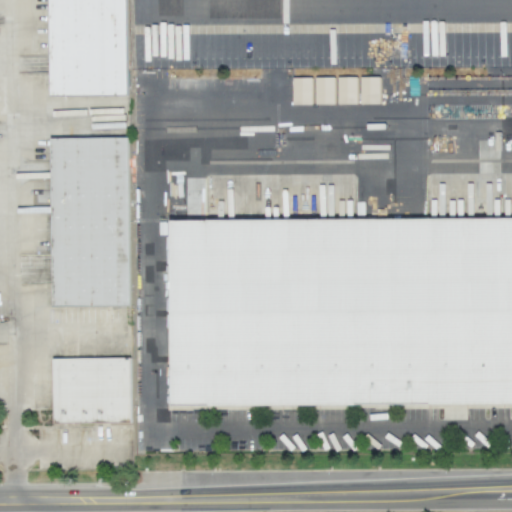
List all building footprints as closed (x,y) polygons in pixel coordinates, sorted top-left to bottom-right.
[(51,99),(49,0),(126,0),(128,98),(51,99)] [(357,77),(337,78),(337,104),(357,104),(357,77)] [(360,104),(380,104),(379,77),(360,77),(360,104)] [(292,104),(312,105),(312,78),(292,78),(292,104)] [(334,105),(334,78),(314,78),(315,105),(334,105)] [(128,152),(130,309),(52,310),(50,152),(50,143),(128,142),(128,152)] [(168,219),(511,215),(511,396),(166,401),(168,219)] [(54,428),(53,363),(130,363),(131,427),(54,428)]
